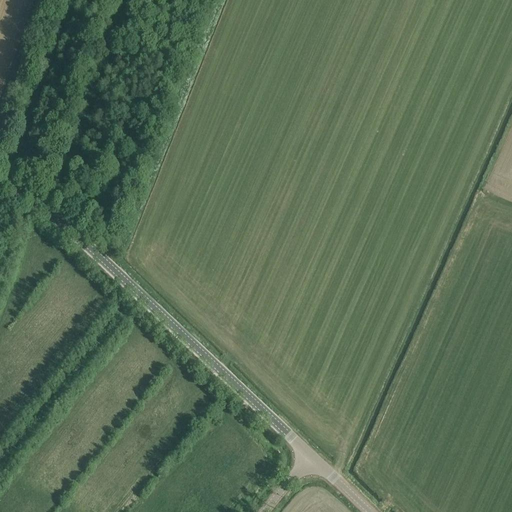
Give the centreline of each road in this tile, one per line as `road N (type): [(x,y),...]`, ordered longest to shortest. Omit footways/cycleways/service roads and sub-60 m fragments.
road 1 (tertiary): [(311,457),(45,208),(0,182)]
road 2 (track): [(4,183),(69,0)]
